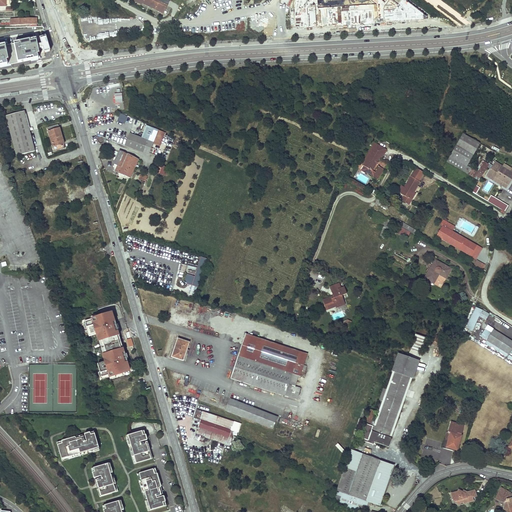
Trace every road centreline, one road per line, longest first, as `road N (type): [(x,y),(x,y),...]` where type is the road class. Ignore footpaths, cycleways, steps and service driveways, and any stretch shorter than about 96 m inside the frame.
road 1 (tertiary): [(73,86),(203,62),(484,44)]
road 2 (secondary): [(79,119),(194,511)]
road 3 (track): [(511,203),(500,215),(400,153),(375,194),(342,192),(335,199),(306,276)]
road 4 (tertiary): [(511,22),(456,35),(285,45)]
road 5 (tertiary): [(285,45),(68,65)]
road 6 (track): [(449,49),(445,123),(511,153)]
road 7 (residential): [(402,511),(422,486),(450,470),(511,475)]
road 8 (residential): [(511,322),(482,295),(500,215)]
